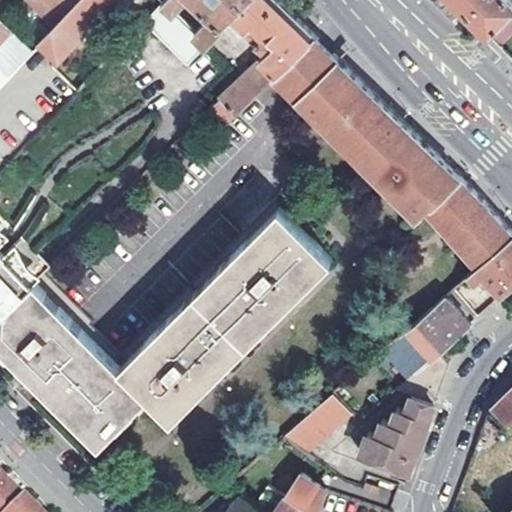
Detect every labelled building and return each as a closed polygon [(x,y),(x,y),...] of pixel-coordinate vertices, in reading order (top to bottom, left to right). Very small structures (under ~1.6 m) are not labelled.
[(83,0),(63,22),(43,44),(58,60),(113,0),(83,0)] [(58,0),(49,10),(63,22),(83,0),(58,0)] [(163,0),(163,1),(176,13),(188,0),(194,0),(213,17),(197,34),(209,44),(228,24),(225,21),(244,0),(163,0)] [(317,36),(278,0),(244,0),(225,21),(228,24),(242,37),(249,30),(262,42),(261,44),(261,47),(263,49),(266,51),(269,51),(222,98),(239,114),(276,77),(317,36)] [(511,0),(456,0),(489,33),(511,10),(511,0)] [(0,62),(14,76),(29,59),(36,51),(0,17),(0,62)] [(320,39),(317,36),(276,77),(298,99),(339,58),(320,39)] [(339,58),(298,99),(419,219),(427,210),(479,264),(511,234),(511,230),(487,201),(420,136),(342,61),(339,58)] [(217,102),(209,92),(192,108),(201,118),(206,113),(217,102)] [(223,129),(239,114),(222,98),(217,102),(206,113),(223,129)] [(45,272),(0,315),(0,343),(1,344),(34,378),(84,428),(101,445),(149,394),(174,418),(333,256),(275,198),(122,353),(93,324),(95,322),(45,272)] [(0,315),(45,272),(53,265),(0,212),(0,315)] [(511,234),(479,264),(470,272),(476,280),(484,273),(503,293),(511,284),(511,234)] [(410,328),(433,354),(469,322),(448,295),(410,328)] [(416,453),(449,361),(432,355),(395,388),(410,393),(405,408),(395,405),(389,421),(380,418),(375,434),(367,431),(359,452),(393,464),(404,468),(409,451),(416,453)] [(305,450),(351,409),(335,392),(286,435),(290,438),(305,450)] [(489,420),(503,435),(511,427),(511,396),(490,418),(489,420)] [(290,438),(286,435),(269,449),(274,453),(290,438)] [(390,471),(408,477),(416,453),(409,451),(404,468),(393,464),(390,471)] [(270,511),(271,511),(318,511),(328,487),(301,474),(270,511)] [(0,511),(15,511),(26,502),(17,492),(6,481),(0,487),(0,511)] [(271,511),(270,511),(243,491),(226,511),(271,511)] [(36,511),(26,502),(15,511),(36,511)]
